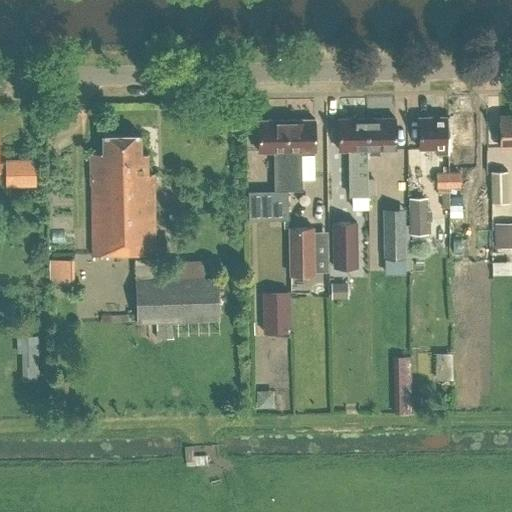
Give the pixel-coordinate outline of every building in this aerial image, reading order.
[(511,114),(499,115),(499,146),(511,146),(511,114)] [(475,115),(447,116),(448,153),(448,164),(476,163),(475,115)] [(448,153),(447,116),(418,117),(419,148),(436,148),(436,153),(448,153)] [(395,117),(366,118),(367,154),(368,154),(379,154),(379,149),(395,148),(395,117)] [(367,154),(366,118),(338,118),(338,150),(350,149),(350,194),(368,194),(368,164),(368,154),(367,154)] [(286,119),(258,119),(258,151),(275,151),(275,190),(287,190),(286,119)] [(315,119),(286,119),(287,190),(299,190),(298,150),(315,150),(315,119)] [(102,134),(103,152),(89,152),(91,254),(154,253),(153,174),(147,174),(147,153),(141,153),(140,133),(102,134)] [(0,172),(6,172),(6,185),(34,185),(34,159),(0,159),(0,172)] [(507,202),(506,170),(490,171),(490,202),(507,202)] [(448,186),(448,173),(435,173),(435,186),(448,186)] [(458,173),(448,173),(448,186),(458,186),(458,173)] [(287,190),(275,190),(276,218),(288,218),(287,190)] [(408,197),(409,233),(428,233),(427,197),(408,197)] [(384,256),(405,255),(404,208),(383,208),(384,256)] [(357,266),(356,221),(332,221),(333,267),(357,266)] [(511,222),(494,223),(494,247),(511,246),(511,222)] [(314,274),(313,226),(287,226),(288,274),(314,274)] [(327,232),(317,232),(320,271),(330,270),(327,232)] [(75,281),(74,257),(50,257),(50,282),(75,281)] [(135,279),(136,321),(219,318),(217,276),(135,279)] [(331,285),(331,298),(347,298),(347,285),(331,285)] [(289,331),(289,308),(263,309),(263,331),(289,331)] [(17,335),(17,353),(38,353),(38,335),(17,335)] [(412,354),(400,354),(401,411),(413,411),(412,354)] [(258,395),(258,405),(272,405),(272,395),(258,395)]
